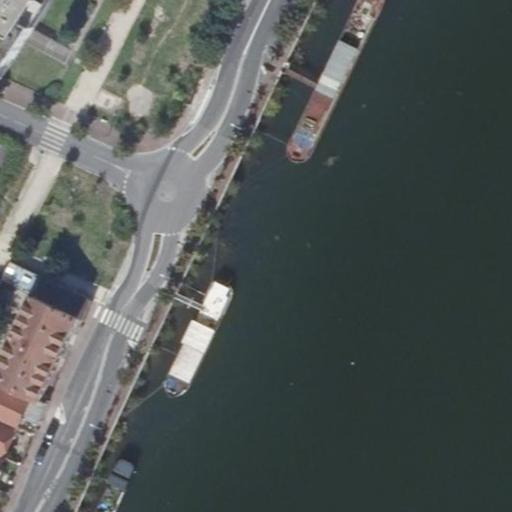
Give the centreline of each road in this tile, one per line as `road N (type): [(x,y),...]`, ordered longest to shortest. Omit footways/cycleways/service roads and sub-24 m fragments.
road 1 (secondary): [(31,511),(121,310),(154,267),(180,195)]
road 2 (secondary): [(180,195),(232,95),(264,0)]
road 3 (residential): [(180,195),(0,115)]
